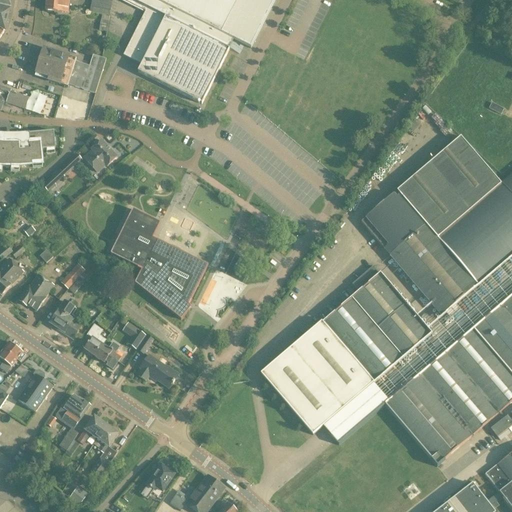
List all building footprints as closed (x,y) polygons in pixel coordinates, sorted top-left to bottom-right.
[(0,0),(0,8),(9,11),(10,6),(10,0),(0,0)] [(46,0),(45,12),(68,13),(68,0),(46,0)] [(112,0),(91,0),(90,13),(109,16),(112,0)] [(202,105),(234,41),(250,49),(275,0),(129,0),(128,3),(149,14),(126,58),(145,67),(141,75),(202,105)] [(0,28),(5,31),(9,11),(0,8),(0,28)] [(110,17),(102,16),(99,31),(107,33),(110,17)] [(43,49),(38,66),(36,74),(49,78),(48,81),(60,85),(68,87),(68,86),(82,90),(82,91),(95,95),(106,60),(93,56),(90,66),(76,62),(76,59),(43,49)] [(29,99),(10,92),(11,90),(0,86),(0,111),(0,112),(3,104),(6,105),(6,103),(25,110),(29,99)] [(492,104),(489,109),(501,116),(504,110),(492,104)] [(0,167),(6,169),(25,168),(43,166),(41,151),(56,150),(54,132),(28,134),(29,139),(4,140),(0,139),(0,167)] [(511,257),(511,175),(501,185),(461,138),(361,223),(442,317),(511,257)] [(93,153),(85,161),(97,174),(105,166),(107,168),(117,158),(101,142),(91,151),(93,153)] [(77,155),(58,172),(42,187),(48,193),(56,186),(55,185),(63,178),(64,178),(82,161),(77,155)] [(133,209),(110,255),(142,270),(135,285),(181,321),(191,308),(188,306),(209,266),(152,240),(161,224),(133,209)] [(0,258),(3,261),(11,254),(13,253),(12,252),(7,246),(0,251),(0,258)] [(20,246),(12,252),(13,253),(11,254),(16,260),(25,252),(20,246)] [(44,263),(51,259),(46,251),(39,256),(44,263)] [(8,260),(0,269),(0,295),(1,297),(23,274),(8,260)] [(313,436),(323,428),(328,434),(339,446),(385,407),(437,467),(511,403),(511,297),(389,403),(378,391),(373,385),(431,335),(373,268),(352,286),(358,293),(269,370),(262,376),(313,436)] [(67,290),(77,279),(71,273),(61,284),(67,290)] [(69,291),(74,295),(85,283),(83,281),(87,277),(84,274),(69,291)] [(38,276),(30,288),(29,288),(19,302),(27,308),(28,306),(37,312),(46,300),(45,300),(54,287),(38,276)] [(65,303),(58,312),(50,324),(74,340),(82,327),(72,321),(74,319),(69,315),(74,309),(65,303)] [(86,336),(88,337),(82,346),(86,348),(84,350),(94,357),(102,346),(103,346),(106,341),(100,336),(103,332),(94,325),(86,336)] [(138,332),(129,345),(136,350),(145,337),(138,332)] [(136,351),(144,356),(154,341),(146,336),(136,351)] [(26,357),(23,354),(9,344),(0,355),(0,358),(5,362),(0,368),(0,369),(6,374),(11,368),(12,368),(17,361),(20,364),(26,357)] [(94,357),(113,370),(121,359),(114,354),(118,348),(113,344),(109,350),(103,346),(102,346),(94,357)] [(173,384),(179,375),(166,366),(165,368),(149,356),(140,370),(141,370),(137,376),(146,382),(150,377),(168,389),(172,384),(173,384)] [(26,380),(30,372),(18,366),(14,374),(26,380)] [(27,407),(44,382),(43,382),(45,379),(44,375),(39,372),(35,373),(33,376),(35,377),(18,401),(27,407)] [(53,388),(44,382),(27,407),(36,413),(53,388)] [(0,391),(0,408),(8,396),(0,391)] [(74,397),(65,409),(62,407),(56,416),(74,429),(80,421),(81,421),(90,407),(83,402),(83,403),(74,397)] [(511,423),(506,416),(489,429),(495,437),(511,425),(511,423)] [(94,418),(85,431),(82,436),(82,437),(78,442),(83,446),(91,435),(98,440),(107,427),(94,418)] [(107,427),(98,440),(103,444),(99,451),(104,454),(108,448),(109,448),(118,435),(112,431),(112,429),(109,427),(108,427),(107,427)] [(67,452),(73,442),(78,434),(71,429),(59,447),(66,452),(67,452)] [(73,442),(67,452),(72,456),(79,446),(73,442)] [(511,454),(485,476),(499,493),(502,498),(511,510),(511,454)] [(109,465),(101,459),(88,476),(97,482),(109,465)] [(163,464),(149,484),(141,496),(147,501),(155,488),(162,493),(174,476),(175,474),(174,472),(173,470),(163,464)] [(208,477),(194,496),(188,492),(181,501),(186,505),(186,506),(194,511),(196,511),(208,497),(210,499),(220,486),(208,477)] [(493,511),(490,507),(492,506),(495,503),(502,498),(499,493),(486,503),(473,485),(475,484),(474,484),(472,485),(437,511),(493,511)] [(208,497),(196,511),(208,511),(225,490),(220,486),(210,499),(208,497)]
